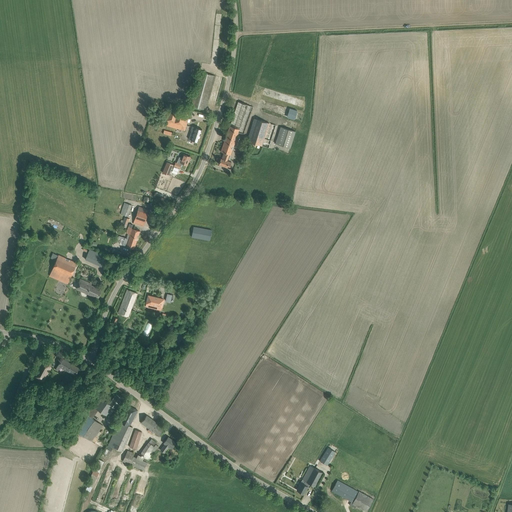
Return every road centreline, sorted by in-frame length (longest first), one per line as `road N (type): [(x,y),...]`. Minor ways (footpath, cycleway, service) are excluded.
road 1 (unclassified): [(90,361),(122,278),(199,173),(229,76),(233,0)]
road 2 (track): [(235,34),(511,21)]
road 3 (tertiary): [(311,511),(227,462),(90,361)]
